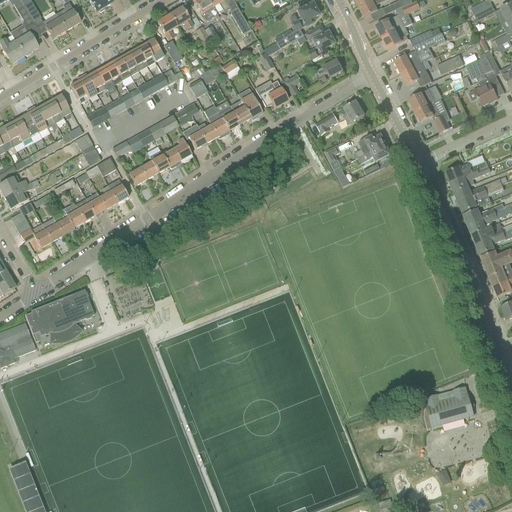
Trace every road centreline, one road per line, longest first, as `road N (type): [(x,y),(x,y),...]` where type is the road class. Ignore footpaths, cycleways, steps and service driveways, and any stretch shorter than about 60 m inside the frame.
road 1 (residential): [(83,261),(371,75)]
road 2 (tertiary): [(511,388),(416,165)]
road 3 (residential): [(0,377),(111,333),(83,261)]
road 4 (residential): [(0,100),(166,0)]
